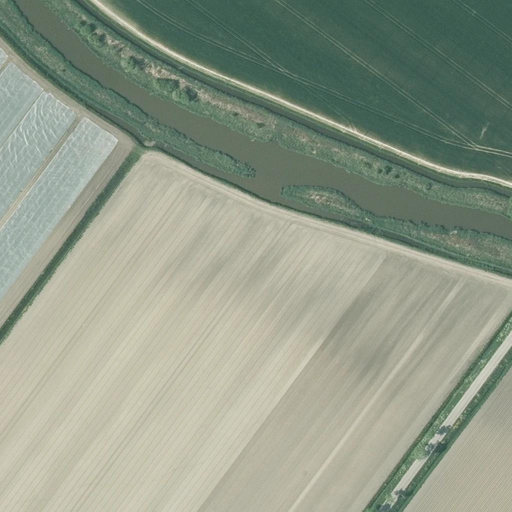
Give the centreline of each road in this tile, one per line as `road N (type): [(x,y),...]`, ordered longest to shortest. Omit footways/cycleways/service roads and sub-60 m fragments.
road 1 (track): [(93,0),(174,58),(446,174),(511,188)]
road 2 (unclassified): [(383,511),(511,338)]
